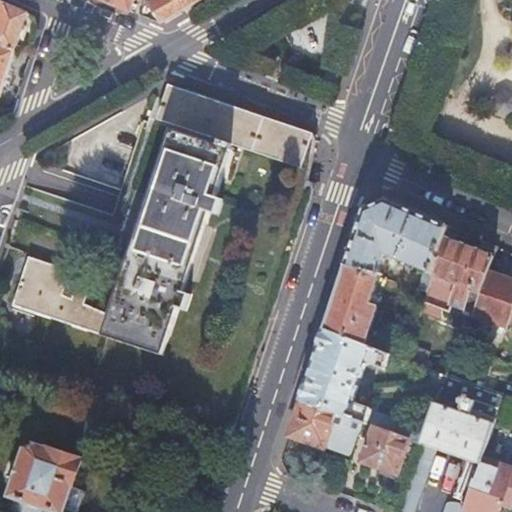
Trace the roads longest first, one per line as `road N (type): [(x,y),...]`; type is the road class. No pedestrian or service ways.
road 1 (secondary): [(357,147),(247,486)]
road 2 (residential): [(357,147),(329,125),(170,52)]
road 3 (residential): [(170,52),(18,140)]
road 4 (residential): [(511,217),(389,170),(357,147)]
road 5 (secondary): [(406,0),(357,147)]
road 6 (residential): [(18,140),(62,7)]
